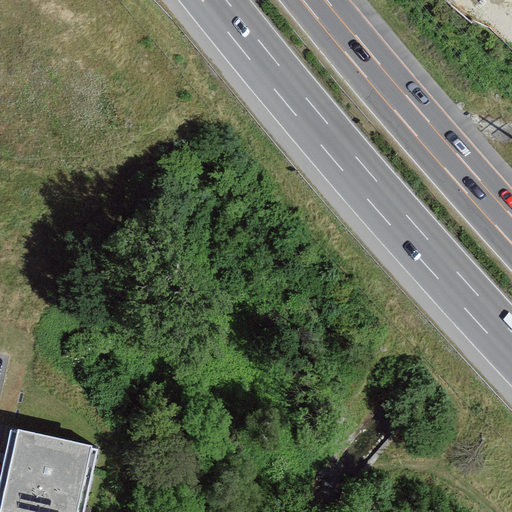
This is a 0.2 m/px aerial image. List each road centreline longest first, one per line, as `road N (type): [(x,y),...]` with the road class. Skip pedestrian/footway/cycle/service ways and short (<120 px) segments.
road 1 (motorway): [(214,0),(511,345)]
road 2 (motorway): [(511,230),(315,0)]
